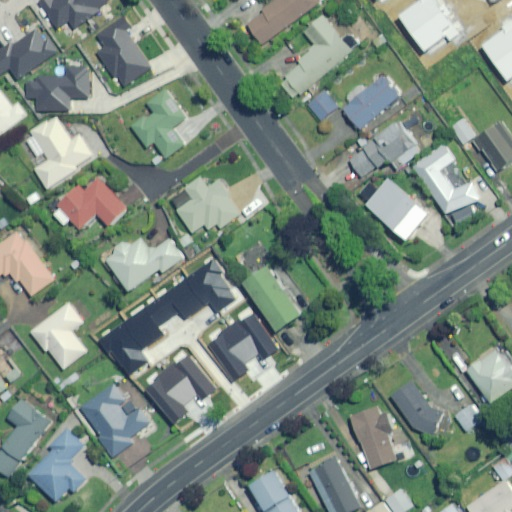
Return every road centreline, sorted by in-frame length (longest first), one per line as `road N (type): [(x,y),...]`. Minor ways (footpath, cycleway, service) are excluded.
road 1 (tertiary): [(138,511),(390,326)]
road 2 (residential): [(290,167),(322,190),(420,305)]
road 3 (residential): [(390,326),(301,198),(290,167)]
road 4 (residential): [(255,121),(162,183),(113,158)]
road 5 (residential): [(255,121),(170,0)]
